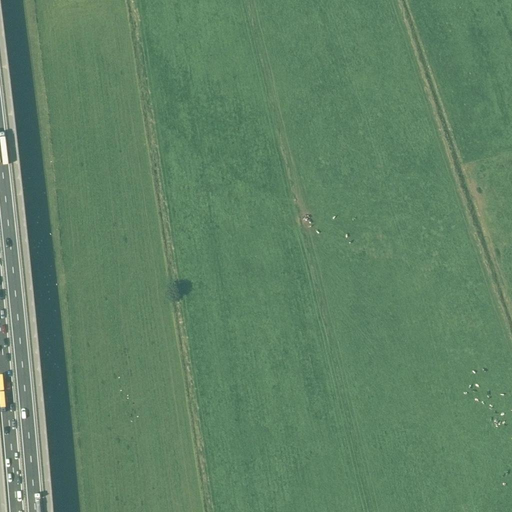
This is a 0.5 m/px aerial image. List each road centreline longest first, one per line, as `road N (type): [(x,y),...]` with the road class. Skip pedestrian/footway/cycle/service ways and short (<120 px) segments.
road 1 (unclassified): [(48,511),(0,27)]
road 2 (trunk): [(34,511),(0,142)]
road 3 (trunk): [(0,330),(16,511)]
